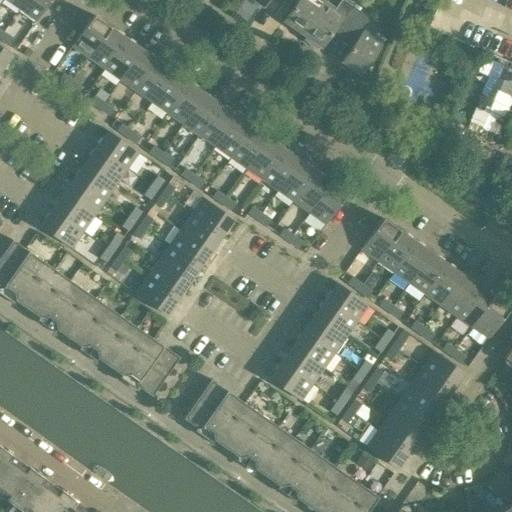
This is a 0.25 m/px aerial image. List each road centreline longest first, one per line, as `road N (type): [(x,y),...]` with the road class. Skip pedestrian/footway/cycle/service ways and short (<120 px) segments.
road 1 (residential): [(382,170),(134,0)]
road 2 (residential): [(257,359),(382,170)]
road 3 (residential): [(511,261),(382,170)]
road 4 (residential): [(0,425),(121,511)]
road 5 (residential): [(0,110),(74,0)]
